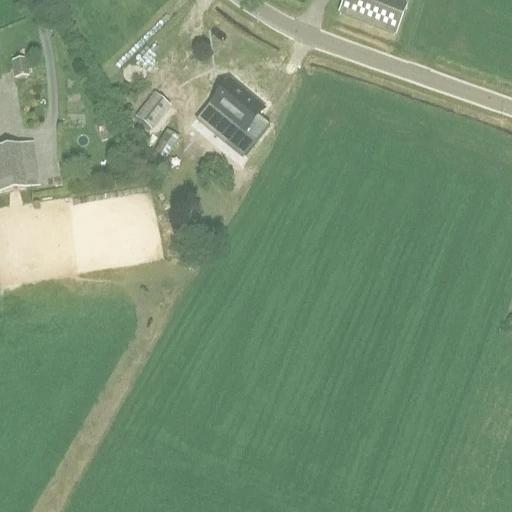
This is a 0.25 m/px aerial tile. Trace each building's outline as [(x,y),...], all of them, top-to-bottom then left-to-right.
[(387,0),(342,0),(339,12),(395,36),(407,8),(387,0)] [(17,78),(27,76),(23,57),(13,60),(17,78)] [(243,131),(261,110),(232,87),(215,110),(243,131)] [(152,130),(170,108),(155,95),(136,118),(152,130)] [(162,140),(149,161),(160,168),(173,147),(162,140)] [(249,143),(232,163),(247,176),(264,156),(249,143)] [(0,195),(38,189),(31,145),(0,149),(0,195)]
